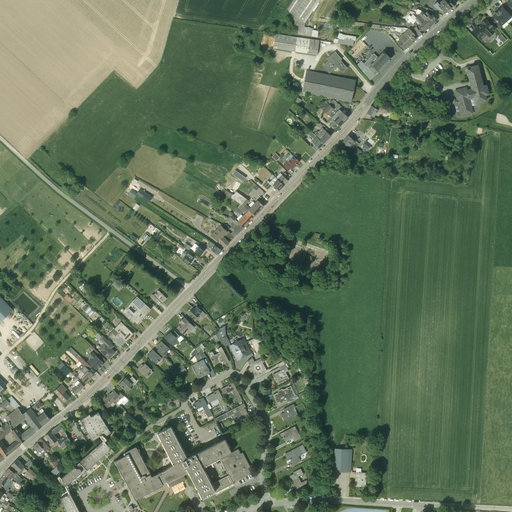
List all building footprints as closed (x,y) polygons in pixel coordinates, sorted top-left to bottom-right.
[(292,0),(286,10),(294,15),(296,17),(305,22),(319,2),(316,0),(292,0)] [(451,8),(444,0),(439,0),(434,5),(437,8),(441,11),(442,10),(445,14),(451,8)] [(452,0),(444,0),(451,8),(454,6),(456,5),(456,4),(452,0)] [(505,10),(503,8),(501,10),(500,10),(498,12),(506,21),(508,24),(511,20),(511,16),(511,18),(510,17),(511,17),(505,10)] [(437,20),(431,14),(429,15),(427,12),(424,14),(421,11),(421,12),(419,14),(419,15),(424,20),(425,19),(431,26),(437,20)] [(506,21),(498,12),(495,14),(496,14),(493,16),(497,20),(501,25),(506,21)] [(424,20),(419,15),(416,18),(413,15),(411,17),(409,15),(407,18),(413,24),(416,22),(424,32),(431,26),(425,19),(424,20)] [(305,22),(296,17),(295,20),(294,25),(299,26),(304,27),(305,22)] [(487,20),(486,21),(485,20),(481,23),(482,24),(478,28),(482,33),(483,34),(485,32),(489,37),(494,32),(493,31),(496,29),(492,25),(491,26),(487,20)] [(501,25),(497,20),(494,22),(500,29),(503,27),(501,25)] [(424,32),(416,22),(413,24),(412,24),(411,25),(412,27),(415,25),(416,27),(413,29),(416,33),(419,36),(424,32)] [(304,27),(299,26),(297,34),(312,36),(313,28),(304,27)] [(407,31),(403,30),(403,28),(392,27),(391,28),(395,29),(394,32),(401,34),(402,35),(403,36),(407,33),(406,32),(407,31)] [(478,28),(477,27),(472,31),(477,37),(482,33),(478,28)] [(415,35),(409,29),(407,31),(406,32),(407,33),(403,36),(410,44),(416,40),(413,37),(415,35)] [(319,40),(275,34),(273,48),(317,55),(319,40)] [(356,37),(339,34),(337,43),(353,45),(353,39),(355,40),(356,37)] [(403,36),(402,35),(399,38),(400,39),(400,40),(398,42),(405,49),(410,44),(403,36)] [(339,57),(335,52),(330,56),(335,61),(338,58),(339,57)] [(391,59),(383,52),(378,58),(371,65),(379,72),(391,59)] [(375,75),(379,72),(371,65),(378,58),(374,53),(364,64),(375,75)] [(347,68),(338,58),(335,61),(330,56),(327,59),(328,60),(323,66),(329,73),(337,66),(342,72),(347,68)] [(467,71),(468,74),(479,72),(478,66),(471,68),(471,70),(467,71)] [(306,70),(302,92),(351,102),(355,80),(306,70)] [(466,88),(455,91),(457,99),(454,100),(455,105),(458,104),(461,116),(472,113),(469,99),(474,97),(475,103),(486,100),(485,95),(488,94),(486,85),(483,86),(479,72),(468,74),(472,89),(467,90),(466,88)] [(335,114),(344,122),(348,118),(342,112),(344,109),(334,100),(332,103),(332,102),(330,105),(325,101),(323,103),(335,114)] [(340,127),(344,122),(335,114),(323,103),(319,107),(331,118),(340,127)] [(378,110),(370,106),(366,113),(373,117),(377,110),(385,114),(386,112),(387,111),(383,109),(379,107),(378,110)] [(315,136),(323,144),(331,136),(327,132),(323,129),(322,128),(318,133),(316,132),(314,134),(312,131),(311,132),(315,136)] [(319,149),(323,144),(315,136),(311,132),(309,134),(306,137),(308,139),(310,136),(313,139),(311,142),(315,145),(312,148),(316,151),(319,149)] [(355,141),(351,139),(348,135),(342,142),(359,155),(361,152),(356,148),(359,144),(355,141)] [(368,150),(372,145),(366,141),(362,146),(368,150)] [(276,162),(280,158),(275,153),(271,157),(276,162)] [(292,169),(299,162),(293,156),(288,162),(286,161),(282,165),(288,171),(290,168),(292,169)] [(232,174),(235,176),(243,182),(246,177),(238,172),(235,170),(232,174)] [(277,179),(284,185),(288,181),(290,178),(287,175),(284,173),(282,175),(277,179)] [(284,185),(277,179),(275,177),(270,182),(268,180),(267,181),(272,186),(273,185),(279,190),(284,185)] [(267,191),(272,186),(267,181),(262,186),(267,191)] [(149,202),(153,197),(140,188),(137,193),(136,194),(137,194),(149,202)] [(136,194),(137,193),(131,189),(128,195),(134,199),(137,194),(136,194)] [(248,210),(255,216),(263,206),(257,200),(253,204),(251,206),(250,208),(246,204),(249,201),(248,201),(245,198),(235,191),(233,195),(226,190),(224,194),(240,204),(248,210)] [(245,213),(237,222),(243,228),(255,216),(248,210),(240,204),(237,208),(238,208),(235,211),(240,215),(243,212),(245,213)] [(237,235),(243,228),(235,219),(233,222),(229,218),(227,220),(230,223),(233,227),(232,228),(234,230),(232,231),(237,235)] [(224,248),(227,244),(220,238),(226,232),(220,226),(211,235),(224,248)] [(146,242),(150,237),(145,233),(142,238),(146,242)] [(222,251),(215,246),(210,243),(205,248),(210,251),(211,250),(217,255),(222,251)] [(193,251),(200,256),(204,251),(197,246),(195,248),(193,246),(191,249),(194,250),(193,251)] [(189,264),(191,260),(190,259),(192,257),(184,251),(179,257),(189,264)] [(0,316),(3,320),(18,307),(0,286),(0,316)] [(166,298),(158,290),(153,295),(152,294),(150,297),(158,305),(161,302),(161,303),(166,298)] [(127,307),(124,310),(122,312),(133,323),(136,320),(137,321),(148,309),(137,299),(132,304),(137,309),(134,313),(127,307)] [(206,315),(200,309),(201,308),(196,303),(192,307),(193,308),(188,313),(195,319),(199,314),(203,318),(206,315)] [(191,331),(194,328),(184,318),(180,322),(182,324),(178,329),(185,335),(190,330),(191,331)] [(121,329),(118,332),(126,341),(133,334),(121,322),(117,326),(121,329)] [(180,336),(174,331),(172,334),(170,332),(165,338),(171,344),(171,343),(173,345),(179,342),(177,339),(180,336)] [(126,341),(118,332),(115,335),(111,332),(108,335),(120,347),(126,341)] [(111,343),(110,343),(103,336),(100,340),(104,344),(98,349),(103,354),(105,353),(110,357),(115,352),(108,346),(111,343)] [(225,347),(230,344),(226,336),(220,338),(225,347)] [(259,353),(261,352),(260,351),(261,350),(257,343),(262,341),(254,338),(250,340),(257,353),(258,352),(259,353)] [(239,359),(249,354),(245,346),(247,346),(243,339),(230,346),(237,359),(239,358),(239,359)] [(163,357),(167,354),(166,353),(170,350),(161,341),(156,346),(159,349),(157,351),(163,357)] [(228,361),(221,347),(218,348),(217,349),(219,352),(214,355),(212,351),(208,353),(214,365),(223,361),(225,364),(225,363),(228,361)] [(68,350),(75,357),(78,355),(70,348),(68,350)] [(156,364),(162,359),(153,350),(147,355),(156,364)] [(96,369),(102,362),(92,352),(89,356),(91,358),(88,361),(89,362),(96,369)] [(85,374),(89,379),(94,374),(87,368),(89,366),(81,358),(79,361),(82,363),(78,368),(81,371),(85,374)] [(255,361),(249,364),(255,376),(266,370),(262,363),(264,362),(262,358),(255,361)] [(278,368),(285,364),(288,363),(287,361),(285,359),(283,361),(277,364),(278,368)] [(207,368),(203,360),(191,366),(198,379),(210,373),(208,370),(209,370),(207,368)] [(73,375),(71,372),(62,362),(57,367),(66,376),(68,374),(71,377),(73,375)] [(152,370),(145,364),(143,365),(142,364),(137,369),(145,377),(152,370)] [(285,364),(278,368),(280,371),(273,374),(278,384),(289,379),(285,372),(288,371),(285,364)] [(85,383),(89,379),(85,374),(81,371),(78,374),(75,371),(72,373),(78,379),(80,378),(85,383)] [(212,373),(200,378),(202,382),(214,377),(212,373)] [(133,384),(136,381),(132,377),(129,379),(130,380),(129,382),(125,378),(119,384),(126,391),(128,393),(131,389),(130,387),(132,385),(134,384),(133,384)] [(76,394),(84,386),(80,382),(72,390),(76,394)] [(242,400),(232,382),(228,385),(228,386),(220,389),(224,396),(228,394),(229,397),(234,395),(237,402),(242,400)] [(64,402),(70,397),(65,392),(67,390),(62,384),(54,391),(64,402)] [(283,389),(282,390),(272,395),(277,406),(290,400),(291,402),(298,398),(297,395),(294,397),(291,390),(290,390),(288,388),(284,390),(283,389)] [(227,407),(218,389),(213,392),(214,392),(206,396),(209,402),(217,398),(223,409),(227,407)] [(109,395),(116,403),(121,398),(122,399),(124,396),(118,391),(116,393),(114,390),(109,395)] [(112,407),(116,403),(109,395),(104,400),(106,403),(104,405),(110,411),(112,408),(112,407)] [(16,427),(10,432),(16,440),(20,444),(25,440),(36,431),(43,425),(36,417),(35,415),(30,408),(23,414),(18,408),(20,406),(11,396),(7,400),(10,403),(15,409),(8,416),(15,426),(25,418),(31,426),(22,434),(17,427),(16,427)] [(198,401),(194,403),(197,410),(198,412),(203,409),(208,418),(212,416),(203,398),(198,400),(198,401)] [(8,404),(10,403),(7,400),(1,405),(4,408),(5,407),(6,409),(10,405),(8,404)] [(30,408),(32,411),(37,408),(38,409),(42,406),(39,401),(30,408)] [(239,421),(249,416),(245,409),(246,408),(243,404),(214,419),(216,423),(234,414),(238,421),(239,420),(239,421)] [(294,413),(292,409),(295,407),(293,404),(283,409),(284,412),(280,414),(284,421),(286,420),(287,423),(299,417),(296,412),(294,413)] [(39,412),(36,415),(35,415),(36,417),(43,425),(50,419),(44,411),(41,414),(39,412)] [(104,442),(107,440),(104,437),(111,433),(98,412),(93,416),(90,412),(87,414),(87,415),(80,420),(93,441),(100,436),(101,438),(103,441),(104,442)] [(3,426),(9,433),(10,432),(16,427),(15,426),(8,416),(5,417),(8,421),(4,424),(2,425),(3,426)] [(3,426),(2,425),(0,427),(0,451),(1,454),(4,458),(5,457),(8,454),(13,450),(9,446),(7,448),(1,439),(9,433),(3,426)] [(70,440),(60,425),(51,431),(45,436),(52,444),(57,441),(61,446),(60,447),(62,449),(71,443),(70,440)] [(294,442),(301,438),(294,426),(281,433),(285,442),(292,439),(294,442)] [(185,457),(170,427),(158,433),(174,462),(173,463),(175,466),(173,467),(172,468),(170,468),(171,469),(169,469),(168,470),(166,471),(165,472),(160,475),(164,483),(166,481),(170,488),(186,480),(183,474),(188,472),(202,498),(215,491),(216,493),(233,484),(232,482),(250,473),(248,468),(250,467),(242,452),(240,453),(238,449),(231,453),(222,437),(185,457)] [(111,449),(104,442),(103,441),(62,478),(59,475),(58,477),(59,479),(61,482),(65,486),(66,488),(111,449)] [(48,453),(50,451),(48,449),(49,449),(44,442),(40,445),(46,451),(48,453)] [(43,454),(45,452),(38,443),(33,447),(38,453),(38,452),(40,456),(42,458),(45,456),(43,454)] [(303,445),(285,453),(287,456),(285,457),(287,461),(290,460),(291,462),(292,465),(300,461),(298,456),(306,452),(303,445)] [(152,477),(137,449),(136,446),(127,451),(128,454),(115,461),(126,482),(126,483),(127,484),(128,485),(130,485),(131,484),(133,486),(129,488),(135,500),(163,486),(157,474),(152,477)] [(350,472),(352,449),(334,448),(333,471),(350,472)] [(20,475),(22,472),(21,471),(23,469),(22,468),(24,467),(17,460),(11,466),(10,467),(17,473),(20,475)] [(4,473),(16,482),(16,481),(20,477),(9,468),(4,473)] [(33,472),(29,468),(25,473),(32,479),(33,477),(35,478),(38,475),(34,471),(33,472)] [(301,482),(298,476),(303,474),(300,468),(293,472),(293,474),(289,476),(292,482),(291,483),(294,490),(308,483),(306,480),(301,482)] [(366,485),(366,481),(365,481),(366,473),(355,472),(354,487),(361,487),(361,485),(366,485)] [(15,483),(16,482),(4,473),(0,478),(0,487),(7,493),(6,495),(11,499),(13,496),(8,492),(9,490),(8,489),(13,481),(15,483)] [(174,488),(176,493),(187,488),(185,483),(174,488)] [(76,511),(68,494),(60,498),(67,511),(76,511)] [(5,508),(9,502),(5,500),(1,506),(5,508)]
